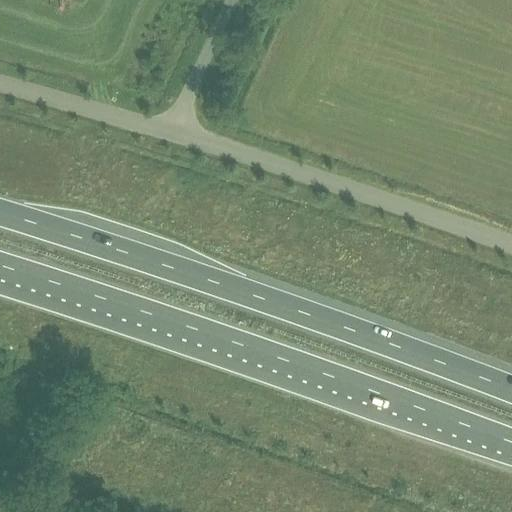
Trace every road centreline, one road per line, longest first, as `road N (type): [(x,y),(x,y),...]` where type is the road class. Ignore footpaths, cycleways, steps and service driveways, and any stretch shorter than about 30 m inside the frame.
road 1 (trunk): [(0,266),(511,445)]
road 2 (trunk): [(511,390),(0,215)]
road 3 (unclassified): [(511,246),(172,133)]
road 4 (unclassified): [(172,133),(0,83)]
road 5 (unclassified): [(172,133),(234,0)]
